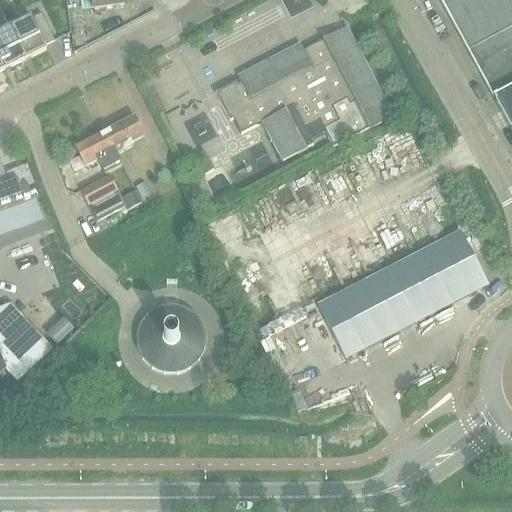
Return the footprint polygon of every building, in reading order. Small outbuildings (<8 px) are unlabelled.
[(90,0),(92,9),(124,5),(123,0),(90,0)] [(511,0),(440,0),(495,100),(511,91),(511,0)] [(41,14),(9,29),(25,61),(46,51),(44,47),(54,42),(41,14)] [(4,18),(0,20),(0,62),(4,71),(25,61),(9,29),(4,18)] [(262,124),(282,162),(313,146),(305,129),(319,122),(333,149),(391,119),(346,30),(317,45),(319,50),(305,58),(300,46),(237,78),(239,81),(215,93),(229,122),(238,118),(245,132),(262,124)] [(511,91),(495,100),(511,131),(511,91)] [(181,117),(194,138),(210,129),(197,107),(181,117)] [(133,119),(105,133),(117,155),(132,147),(130,143),(143,137),(133,119)] [(104,175),(122,166),(105,133),(74,149),(84,168),(97,161),(104,175)] [(212,170),(203,152),(193,157),(202,175),(212,170)] [(338,159),(312,172),(323,195),(350,182),(338,159)] [(88,207),(116,192),(109,178),(80,193),(88,207)] [(0,201),(22,193),(17,180),(0,186),(0,201)] [(143,184),(134,188),(136,192),(140,200),(149,196),(143,184)] [(136,192),(120,200),(126,211),(142,204),(140,200),(136,192)] [(39,233),(1,247),(11,275),(40,294),(59,287),(39,233)] [(345,361),(487,287),(460,234),(317,308),(345,361)] [(265,321),(282,343),(307,323),(290,302),(265,321)] [(0,375),(4,372),(16,384),(53,350),(10,305),(0,308),(0,375)] [(204,348),(205,342),(204,336),(203,330),(200,325),(197,320),(192,316),(187,312),(182,310),(176,308),(170,308),(164,308),(158,310),(153,312),(148,316),(144,320),(140,325),(138,330),(136,336),(135,342),(136,348),(138,354),(140,359),(144,364),(148,369),(153,372),(158,375),(164,376),(170,377),(176,376),(182,375),(187,372),(192,369),(197,364),(200,359),(203,354),(204,348)]
